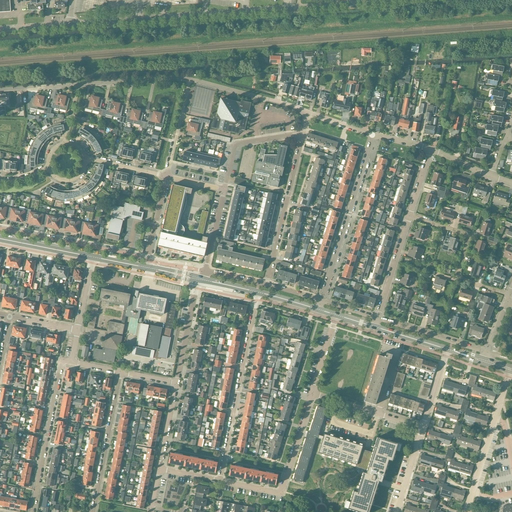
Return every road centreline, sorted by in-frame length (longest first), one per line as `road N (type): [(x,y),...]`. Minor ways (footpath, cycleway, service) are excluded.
road 1 (residential): [(219,480),(257,292)]
road 2 (residential): [(321,301),(372,134)]
road 3 (residential): [(311,392),(279,492),(219,480)]
road 4 (residential): [(32,511),(62,360),(71,362)]
road 5 (residential): [(510,294),(457,277),(469,236),(409,216)]
road 6 (residential): [(302,134),(264,285)]
road 7 (residential): [(147,259),(0,229)]
road 8 (residential): [(93,511),(120,372)]
road 9 (unclassified): [(68,24),(202,15)]
road 10 (residential): [(472,492),(510,372)]
road 11 (residential): [(188,78),(308,112)]
